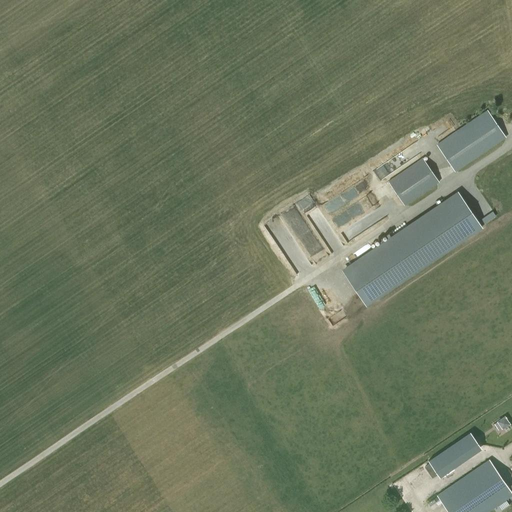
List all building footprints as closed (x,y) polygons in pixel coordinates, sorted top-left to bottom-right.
[(487,110),(437,144),(455,171),(505,137),(487,110)] [(438,182),(422,158),(388,181),(404,206),(438,182)] [(343,271),(365,304),(444,251),(480,226),(458,193),(343,271)] [(504,416),(497,421),(502,429),(509,424),(504,416)] [(437,474),(478,446),(469,432),(428,461),(437,474)] [(505,500),(511,494),(488,460),(436,495),(447,511),(487,511),(497,505),(505,500)] [(505,500),(497,505),(501,511),(509,505),(505,500)]
